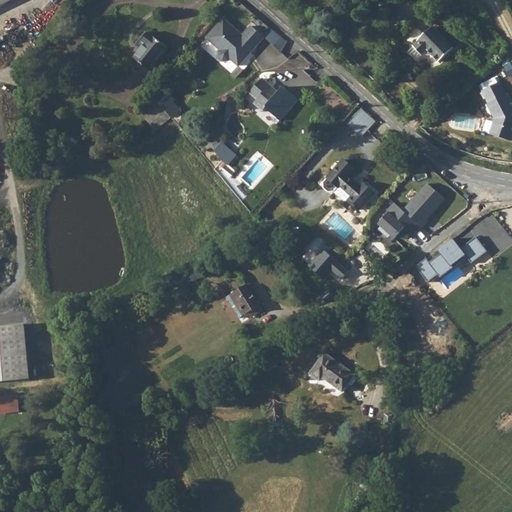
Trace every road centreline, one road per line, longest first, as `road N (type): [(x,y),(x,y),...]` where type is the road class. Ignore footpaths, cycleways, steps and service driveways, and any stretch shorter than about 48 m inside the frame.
road 1 (unclassified): [(511,180),(443,159),(351,92),(250,0)]
road 2 (unknown): [(2,77),(16,237),(15,273),(0,283)]
road 3 (unknown): [(406,263),(281,300)]
